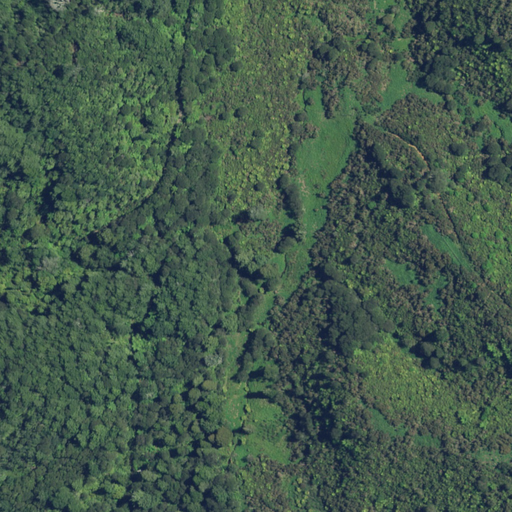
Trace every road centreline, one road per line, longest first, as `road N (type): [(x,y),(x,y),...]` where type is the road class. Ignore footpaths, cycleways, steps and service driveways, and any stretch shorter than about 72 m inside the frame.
road 1 (track): [(239,511),(262,456),(291,280),(325,223),(315,188),(341,145),(360,78)]
road 2 (track): [(511,283),(419,175),(401,120),(360,78)]
